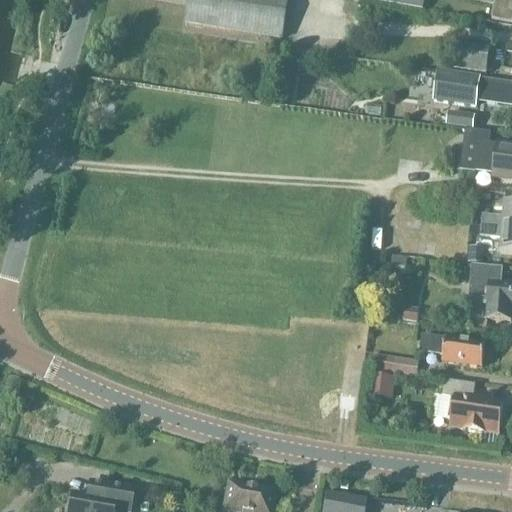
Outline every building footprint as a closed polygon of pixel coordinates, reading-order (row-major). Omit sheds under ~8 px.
[(282,41),(283,33),(288,0),(190,0),(186,25),(282,41)] [(423,12),(425,0),(360,0),(360,1),(423,12)] [(511,0),(458,0),(494,6),(492,22),(511,25),(511,0)] [(486,74),(490,50),(451,44),(447,68),(486,74)] [(511,85),(438,75),(434,103),(476,109),(477,104),(511,108),(511,85)] [(399,109),(389,108),(387,117),(397,119),(399,109)] [(448,116),(446,128),(472,131),(473,119),(448,116)] [(466,132),(464,143),(478,145),(474,174),(493,176),(492,180),(511,181),(511,148),(489,146),(491,135),(466,132)] [(483,218),(482,229),(511,231),(511,194),(507,194),(506,206),(505,220),(483,218)] [(511,256),(511,231),(482,229),(481,240),(503,242),(502,255),(511,256)] [(511,287),(501,286),(502,270),(478,268),(472,268),(469,301),(488,302),(486,321),(511,323),(511,287)] [(403,311),(401,323),(415,324),(416,313),(403,311)] [(482,370),(486,346),(422,337),(420,354),(444,357),(443,365),(482,370)] [(417,378),(419,363),(372,357),(370,371),(417,378)] [(373,378),(371,399),(392,402),(395,380),(373,378)] [(498,437),(503,405),(474,401),(476,387),(444,382),(441,398),(455,401),(455,406),(451,405),(449,422),(452,422),(451,430),(498,437)] [(363,420),(362,432),(374,433),(375,421),(363,420)] [(164,483),(162,496),(175,498),(177,485),(164,483)] [(87,499),(77,497),(71,496),(67,511),(129,511),(134,491),(107,487),(90,484),(87,499)] [(271,511),(274,497),(275,493),(228,485),(222,511),(271,511)] [(325,494),(322,511),(363,511),(365,501),(325,494)]
